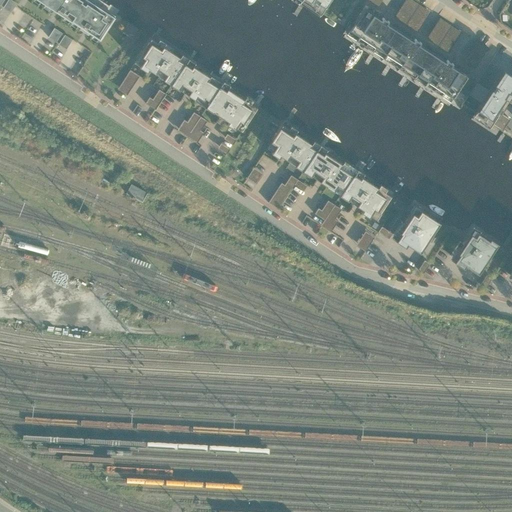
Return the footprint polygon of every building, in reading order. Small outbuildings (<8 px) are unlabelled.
[(16,3),(11,0),(7,0),(3,8),(10,13),(16,3)] [(115,17),(89,0),(34,0),(57,15),(85,33),(98,42),(115,17)] [(301,0),(321,13),(329,0),(301,0)] [(406,0),(396,16),(407,22),(419,3),(413,0),(406,0)] [(428,9),(419,3),(407,22),(417,28),(428,9)] [(464,72),(360,4),(345,29),(449,96),(464,72)] [(439,44),(451,25),(441,18),(428,37),(439,44)] [(462,31),(451,25),(439,44),(449,51),(462,31)] [(62,32),(54,28),(48,37),(56,42),(62,32)] [(72,39),(65,34),(59,44),(66,48),(72,39)] [(156,39),(138,66),(162,81),(186,97),(209,112),(233,128),(250,101),(156,39)] [(489,49),(476,41),(465,59),(477,67),(489,49)] [(511,102),(511,70),(503,64),(472,110),(496,126),(511,102)] [(138,76),(129,70),(118,88),(127,93),(138,76)] [(166,95),(157,90),(148,104),(157,109),(166,95)] [(186,136),(198,116),(192,112),(180,133),(186,136)] [(206,120),(198,116),(186,136),(195,142),(201,131),(199,130),(206,120)] [(284,122),(267,148),(290,163),(314,179),(337,194),(361,210),(379,184),(284,122)] [(256,184),(262,173),(253,168),(247,178),(256,184)] [(293,183),(295,179),(289,174),(269,202),(276,207),(293,183)] [(304,185),(295,179),(293,183),(302,189),(304,185)] [(149,194),(133,185),(128,195),(144,204),(149,194)] [(332,204),(326,200),(320,210),(317,208),(314,213),(323,218),(332,204)] [(438,223),(409,203),(389,234),(417,253),(438,223)] [(332,204),(323,218),(319,224),(330,231),(336,220),(334,219),(340,209),(332,204)] [(497,249),(469,230),(449,260),(477,278),(497,249)] [(364,250),(373,237),(364,231),(355,245),(364,250)] [(50,247),(0,233),(0,245),(48,258),(50,247)] [(157,273),(159,267),(129,256),(132,249),(114,243),(112,250),(121,253),(119,258),(157,273)] [(425,273),(431,263),(426,260),(420,270),(425,273)] [(489,287),(495,277),(490,274),(483,284),(489,287)]
